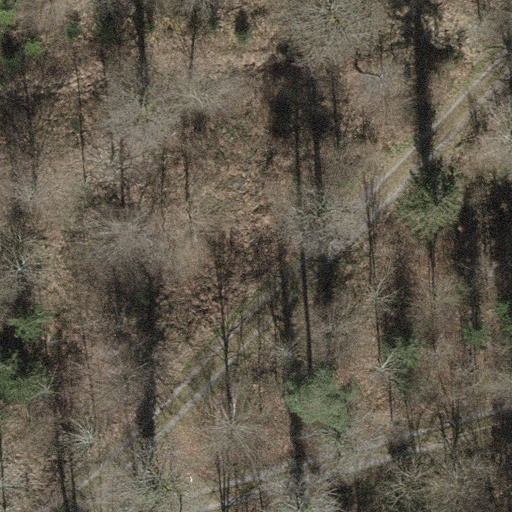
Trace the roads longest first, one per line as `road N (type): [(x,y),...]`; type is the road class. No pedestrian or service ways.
road 1 (track): [(47,511),(511,63)]
road 2 (track): [(511,411),(120,511)]
